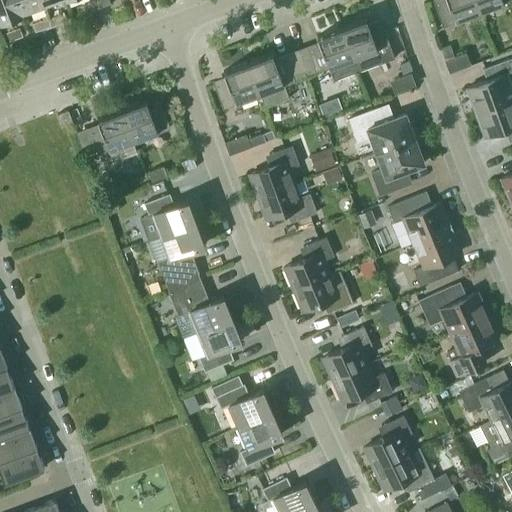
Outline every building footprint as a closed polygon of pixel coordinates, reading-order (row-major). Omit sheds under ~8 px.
[(22,14),(21,12),(16,0),(0,0),(0,21),(0,23),(22,14)] [(41,0),(16,0),(21,12),(43,4),(41,0)] [(94,0),(92,1),(95,10),(111,4),(109,0),(94,0)] [(444,25),(479,11),(474,0),(435,0),(444,25)] [(474,0),(479,11),(509,0),(474,0)] [(95,10),(92,1),(76,7),(79,16),(95,10)] [(48,18),(51,26),(67,20),(64,12),(48,18)] [(357,70),(393,57),(380,21),(368,25),(365,17),(341,27),(357,70)] [(51,26),(48,18),(32,23),(35,32),(51,26)] [(333,80),(357,70),(341,27),(317,36),(320,43),(297,52),(306,76),(329,67),(333,80)] [(3,34),(6,43),(23,37),(20,28),(3,34)] [(450,44),(440,47),(442,54),(446,52),(447,57),(453,55),(450,44)] [(454,57),(458,67),(478,59),(475,50),(454,57)] [(283,85),(306,76),(297,52),(275,60),(272,52),(247,62),(259,93),(260,93),(265,105),(287,97),(283,85)] [(467,87),(476,111),(511,98),(511,92),(505,73),(511,70),(511,59),(511,58),(482,68),(487,80),(467,87)] [(224,107),(259,93),(247,62),(223,71),(226,78),(215,83),(224,107)] [(511,98),(476,111),(485,136),(505,129),(509,142),(511,140),(511,98)] [(146,100),(121,109),(133,140),(169,127),(160,103),(148,107),(146,100)] [(370,136),(376,152),(414,138),(405,113),(383,120),(378,106),(348,118),(357,141),(370,136)] [(98,154),(133,140),(121,109),(97,118),(100,125),(89,130),(98,154)] [(73,121),(68,110),(57,114),(62,125),(73,121)] [(252,146),(266,140),(263,132),(249,138),(252,146)] [(423,163),(414,138),(376,152),(382,168),(371,172),(379,194),(407,184),(402,171),(423,163)] [(249,174),(257,196),(295,182),(289,168),(299,164),(292,144),(269,153),(273,165),(249,174)] [(321,169),(335,163),(329,147),(315,152),(321,169)] [(163,166),(148,172),(151,181),(167,175),(163,166)] [(331,183),(342,179),(338,167),(327,171),(331,183)] [(511,172),(501,177),(511,201),(511,200),(511,172)] [(300,196),(295,182),(257,196),(265,218),(289,209),(294,220),(317,212),(310,192),(300,196)] [(404,217),(414,241),(449,227),(439,202),(432,204),(426,190),(387,206),(394,221),(404,217)] [(162,235),(196,222),(187,199),(172,205),(168,193),(144,202),(149,214),(153,213),(162,235)] [(359,214),(364,227),(376,222),(371,209),(359,214)] [(196,222),(162,235),(170,257),(159,261),(168,285),(198,274),(189,250),(204,245),(196,222)] [(459,252),(449,227),(414,241),(423,265),(413,269),(419,285),(458,269),(452,254),(459,252)] [(293,288),(330,273),(324,259),(334,255),(326,236),(303,245),(308,257),(284,267),(293,288)] [(353,302),(345,283),(340,269),(330,273),(293,288),(302,310),(326,300),(330,312),(353,302)] [(198,331),(232,317),(223,295),(208,301),(199,278),(169,290),(179,314),(189,310),(198,331)] [(157,280),(147,284),(150,294),(161,290),(157,280)] [(444,318),(450,331),(487,314),(476,291),(452,301),(446,287),(450,285),(450,286),(460,282),(459,281),(418,299),(429,324),(444,318)] [(343,320),(358,314),(356,308),(341,315),(343,320)] [(358,314),(343,320),(346,325),(360,319),(358,314)] [(447,352),(450,359),(457,374),(485,362),(484,361),(480,363),(474,349),(498,338),(487,314),(450,331),(457,347),(447,352)] [(232,317),(198,331),(207,353),(199,356),(205,370),(232,359),(226,346),(241,339),(232,317)] [(322,357),(331,378),(368,362),(362,349),(372,344),(363,325),(341,335),(346,347),(322,357)] [(374,376),(368,362),(331,378),(341,400),(365,389),(370,401),(392,391),(384,372),(374,376)] [(0,389),(14,384),(6,364),(0,366),(0,389)] [(229,404),(239,425),(272,410),(262,388),(248,395),(238,374),(212,386),(221,407),(229,404)] [(452,393),(474,382),(470,375),(449,385),(452,393)] [(490,418),(511,407),(511,378),(492,389),(485,376),(458,390),(468,411),(483,404),(490,418)] [(0,412),(21,405),(14,384),(0,389),(0,412)] [(389,406),(399,402),(396,395),(380,402),(383,409),(389,406)] [(0,435),(29,425),(21,405),(0,412),(0,435)] [(392,413),(389,406),(383,409),(386,416),(392,413)] [(511,407),(490,418),(492,421),(480,426),(490,447),(487,449),(493,462),(511,452),(511,407)] [(272,410),(239,425),(248,447),(240,450),(247,464),(273,452),(267,439),(282,432),(272,410)] [(363,447),(373,468),(410,451),(403,437),(413,433),(404,414),(381,424),(387,435),(363,447)] [(0,459),(36,446),(29,425),(0,435),(0,459)] [(36,446),(0,459),(0,472),(3,482),(44,467),(36,446)] [(416,464),(410,451),(373,468),(383,489),(407,478),(412,489),(426,482),(434,478),(425,459),(416,464)] [(511,469),(502,474),(511,493),(511,492),(511,469)] [(446,473),(434,478),(426,482),(417,487),(422,497),(451,483),(446,473)] [(295,511),(316,502),(305,481),(291,488),(285,477),(262,488),(268,499),(261,503),(263,511),(295,511)] [(458,494),(453,484),(444,489),(450,499),(458,494)] [(59,511),(55,498),(35,506),(37,511),(59,511)] [(452,511),(446,500),(424,511),(452,511)] [(320,511),(316,502),(295,511),(320,511)]
